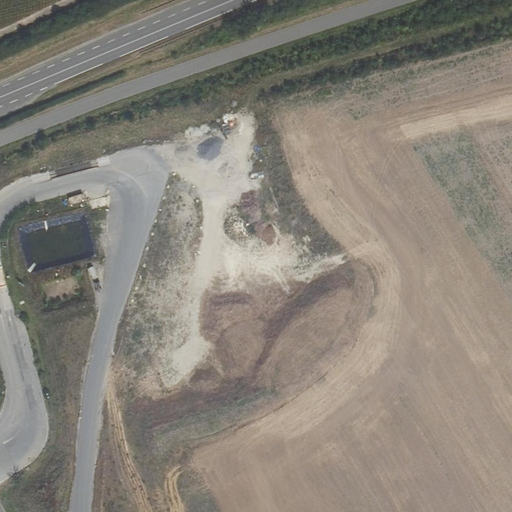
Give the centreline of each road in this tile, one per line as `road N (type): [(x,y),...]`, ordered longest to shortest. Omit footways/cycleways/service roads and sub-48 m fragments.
road 1 (unclassified): [(396,0),(0,140)]
road 2 (tertiary): [(234,0),(0,97)]
